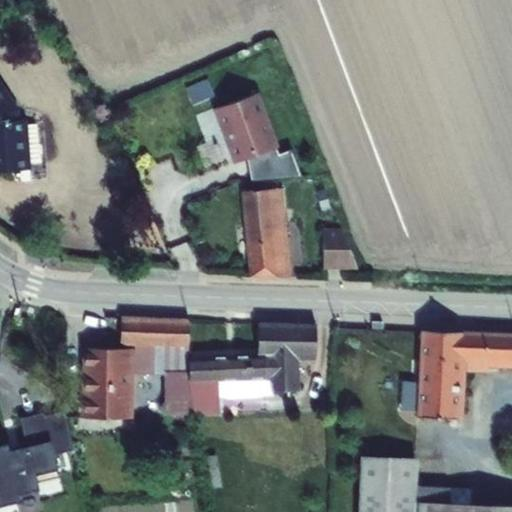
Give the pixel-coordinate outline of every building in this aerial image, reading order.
[(196,102),(219,96),(215,78),(191,84),(196,102)] [(0,174),(18,173),(17,122),(10,122),(8,109),(0,99),(0,174)] [(212,118),(232,172),(244,167),(274,156),(254,102),(212,118)] [(276,161),(274,156),(244,167),(246,189),(266,187),(265,166),(276,161)] [(299,185),(289,157),(276,161),(265,166),(266,187),(299,185)] [(283,284),(274,197),(238,201),(246,283),(283,284)] [(304,244),(316,276),(350,277),(341,253),(337,241),(334,233),(304,244)] [(27,324),(30,299),(22,299),(18,303),(14,310),(12,320),(27,324)] [(191,319),(129,316),(130,338),(150,340),(175,340),(177,375),(179,411),(196,409),(191,319)] [(269,350),(197,351),(202,410),(202,414),(227,409),(221,378),(273,379),(273,390),(306,390),(307,356),(323,356),(323,326),(269,322),(269,350)] [(511,332),(428,330),(427,414),(466,415),(466,360),(511,361),(511,332)] [(152,374),(177,375),(175,340),(150,340),(152,374)] [(123,414),(141,414),(140,344),(93,345),(94,405),(106,403),(123,401),(123,414)] [(94,414),(123,414),(123,401),(106,403),(94,405),(94,414)] [(79,437),(73,411),(54,415),(60,442),(79,437)] [(54,415),(53,412),(29,418),(35,445),(18,450),(17,447),(0,451),(0,490),(4,507),(29,501),(27,494),(48,489),(47,481),(45,474),(67,469),(63,454),(82,449),(79,437),(60,442),(54,415)] [(9,441),(23,441),(22,419),(8,420),(9,441)] [(412,468),(360,467),(359,511),(511,511),(511,504),(447,504),(447,494),(412,494),(412,468)] [(67,469),(45,474),(47,481),(68,476),(67,469)]
